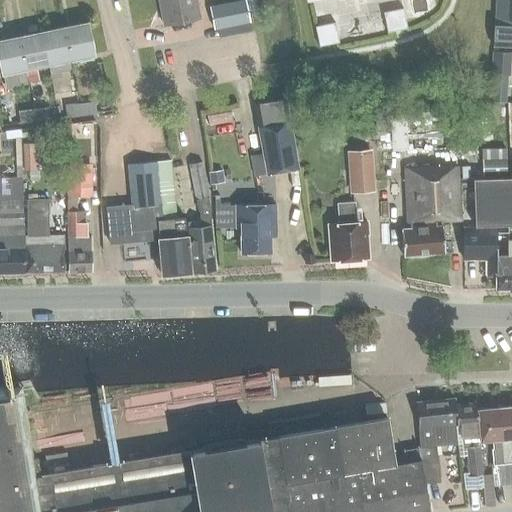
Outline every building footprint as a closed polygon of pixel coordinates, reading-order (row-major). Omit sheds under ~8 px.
[(195,0),(158,0),(163,25),(199,18),(195,0)] [(245,0),(236,0),(208,6),(213,29),(250,22),(245,0)] [(511,0),(495,0),(494,19),(492,46),(511,47),(511,0)] [(402,8),(382,12),(386,33),(406,29),(402,8)] [(318,47),(338,43),(334,22),(314,27),(318,47)] [(64,28),(70,60),(93,55),(87,23),(64,28)] [(70,60),(64,28),(41,32),(47,65),(70,60)] [(47,65),(41,32),(17,37),(24,70),(47,65)] [(24,70),(17,37),(0,40),(0,69),(1,74),(24,70)] [(507,53),(492,52),(491,74),(506,75),(507,53)] [(490,92),(490,102),(503,102),(503,93),(490,92)] [(80,116),(95,114),(94,102),(79,104),(80,116)] [(65,117),(80,116),(79,104),(63,105),(65,117)] [(47,107),(32,109),(33,121),(48,120),(47,107)] [(19,123),(33,121),(32,109),(17,111),(19,123)] [(406,123),(429,121),(429,112),(405,113),(406,123)] [(374,136),(382,135),(381,118),(373,119),(374,136)] [(263,153),(251,155),(254,176),(266,173),(267,174),(298,168),(289,122),(258,127),(263,153)] [(17,129),(1,131),(2,140),(18,138),(17,129)] [(33,142),(22,143),(23,171),(35,170),(33,142)] [(481,147),(481,159),(506,158),(505,147),(481,147)] [(348,152),(350,172),(356,171),(357,191),(372,190),(369,150),(348,152)] [(482,160),(482,176),(507,175),(506,159),(482,160)] [(131,205),(105,208),(109,244),(110,244),(109,238),(129,236),(129,242),(135,241),(135,236),(157,234),(158,239),(157,239),(161,275),(190,273),(186,236),(185,236),(184,218),(175,218),(170,160),(127,164),(131,205)] [(209,210),(200,163),(189,164),(198,211),(199,211),(200,221),(187,222),(192,272),(215,270),(210,220),(209,210)] [(67,197),(87,197),(86,170),(82,170),(82,164),(66,165),(67,197)] [(409,229),(400,229),(402,256),(444,253),(442,226),(435,227),(435,222),(459,221),(456,167),(440,168),(440,166),(404,168),(407,224),(409,224),(409,229)] [(222,170),(208,172),(210,185),(224,182),(222,170)] [(511,171),(511,177),(472,179),(474,227),(511,225),(511,171)] [(0,273),(23,273),(20,211),(19,196),(0,197),(0,273)] [(25,273),(63,272),(62,235),(47,235),(46,200),(23,201),(25,273)] [(355,223),(353,203),(337,204),(338,224),(328,225),(331,261),(367,259),(365,235),(367,235),(366,222),(355,223)] [(269,227),(275,227),(275,205),(235,205),(235,228),(239,228),(240,253),(270,253),(269,227)] [(80,212),(66,212),(66,238),(67,238),(67,251),(68,272),(91,272),(90,251),(90,238),(90,237),(85,237),(85,221),(80,221),(80,212)] [(489,250),(495,250),(495,228),(463,228),(463,256),(489,256),(489,250)] [(304,254),(304,263),(313,263),(312,254),(304,254)] [(495,290),(511,289),(511,255),(495,255),(495,290)] [(19,388),(0,391),(0,511),(427,511),(429,511),(424,483),(420,459),(390,464),(386,417),(321,428),(319,416),(266,425),(268,437),(62,472),(60,459),(45,462),(47,474),(40,475),(37,458),(31,459),(19,388)] [(417,426),(420,459),(424,483),(439,482),(435,446),(457,443),(454,420),(456,420),(454,405),(453,399),(416,403),(418,426),(417,426)] [(479,446),(479,441),(477,410),(476,403),(454,405),(456,420),(456,426),(460,425),(461,448),(465,448),(468,476),(482,475),(478,446),(479,446)] [(511,406),(498,408),(505,485),(511,484),(511,447),(510,439),(511,438),(511,406)] [(492,465),(491,465),(492,486),(505,485),(498,408),(477,410),(479,441),(491,441),(492,449),(491,449),(492,465)]
